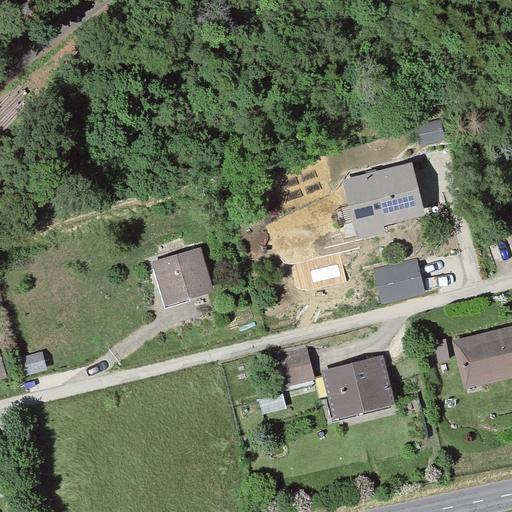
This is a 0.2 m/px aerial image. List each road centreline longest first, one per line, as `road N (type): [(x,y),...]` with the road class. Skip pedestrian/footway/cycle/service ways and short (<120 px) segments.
road 1 (track): [(511,76),(0,212)]
road 2 (residential): [(511,284),(0,409)]
road 3 (track): [(106,0),(0,81)]
